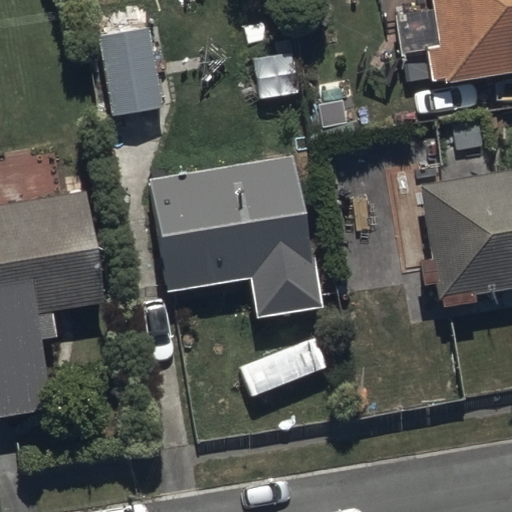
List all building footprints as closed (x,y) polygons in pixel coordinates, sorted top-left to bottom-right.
[(511,84),(511,0),(425,0),(435,59),(425,60),(430,91),(445,89),(446,96),(511,84)] [(152,35),(97,44),(112,128),(167,118),(152,35)] [(296,165),(147,187),(164,303),(249,291),(255,331),(325,320),(296,165)] [(511,177),(415,194),(426,263),(415,265),(420,299),(432,297),(435,316),(511,303),(511,177)] [(0,427),(53,418),(42,351),(57,349),(53,323),(106,314),(88,202),(0,216),(0,427)]
